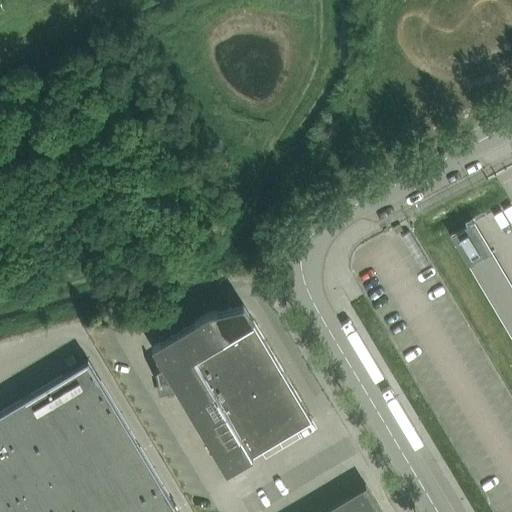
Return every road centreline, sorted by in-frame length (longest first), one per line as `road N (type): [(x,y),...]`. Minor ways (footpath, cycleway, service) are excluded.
road 1 (unclassified): [(443,511),(322,303),(316,267),(330,236),(511,132)]
road 2 (unknown): [(227,486),(147,348),(152,330),(182,310),(234,287),(255,289),(345,424)]
road 3 (unknown): [(0,362),(67,335),(100,349),(192,511)]
road 4 (unknown): [(511,466),(395,267)]
road 5 (track): [(139,0),(0,69)]
road 6 (unknown): [(227,486),(345,424)]
